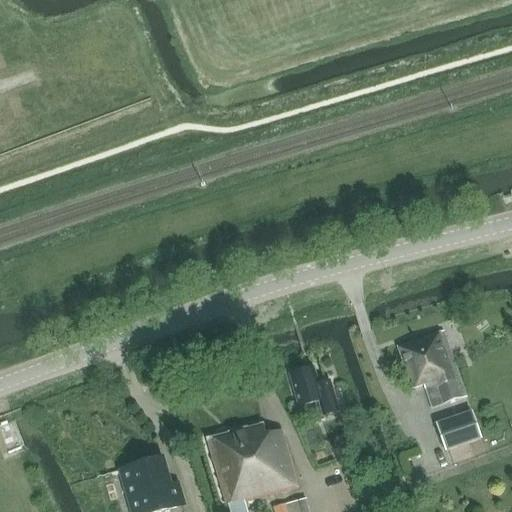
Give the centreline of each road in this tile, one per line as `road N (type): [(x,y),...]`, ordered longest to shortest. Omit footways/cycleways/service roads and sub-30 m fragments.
road 1 (tertiary): [(0,384),(248,294),(511,223)]
road 2 (unknown): [(248,294),(261,376),(325,511)]
